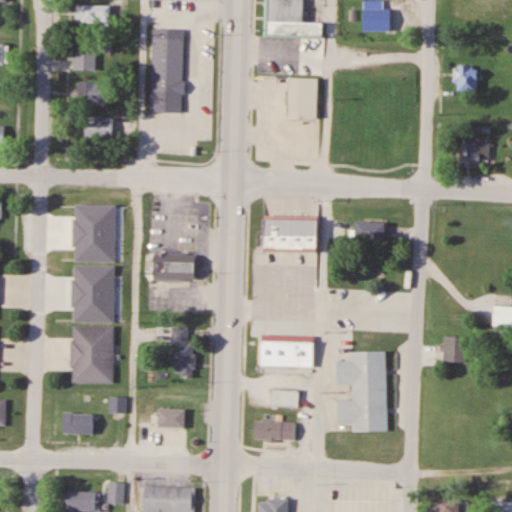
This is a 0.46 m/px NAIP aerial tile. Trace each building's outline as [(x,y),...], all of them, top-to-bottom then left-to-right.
[(76,23),(110,23),(110,10),(127,10),(126,0),(110,0),(110,5),(77,5),(76,23)] [(266,0),(304,0),(304,21),(322,21),(322,34),(266,33),(266,0)] [(401,21),(401,3),(379,3),(379,31),(407,31),(407,21),(401,21)] [(153,26),(185,28),(182,110),(149,109),(153,26)] [(111,52),(111,40),(75,40),(75,70),(96,70),(96,52),(111,52)] [(0,63),(9,64),(9,42),(0,42),(0,63)] [(459,90),(478,90),(478,66),(459,66),(459,90)] [(288,76),(287,115),(318,116),(319,77),(288,76)] [(78,104),(110,104),(110,81),(78,81),(78,104)] [(85,138),(113,138),(113,116),(85,116),(85,138)] [(483,163),(483,154),(491,154),(491,141),(461,141),(461,163),(483,163)] [(264,217),(318,219),(317,248),(264,246),(264,217)] [(385,242),(385,221),(357,221),(357,242),(385,242)] [(91,244),(72,244),(72,273),(91,273),(91,244)] [(196,281),(196,252),(154,252),(154,281),(196,281)] [(511,325),(511,297),(494,298),(494,326),(511,325)] [(74,325),(114,325),(114,381),(73,381),(74,325)] [(174,376),(194,376),(195,343),(189,343),(190,327),(175,327),(174,376)] [(469,362),(469,337),(445,337),(445,362),(469,362)] [(272,407),(299,407),(299,389),(272,389),(272,407)] [(0,396),(9,397),(8,424),(0,424),(0,396)] [(110,412),(127,412),(127,396),(110,396),(110,412)] [(186,427),(186,409),(159,409),(159,427),(186,427)] [(94,434),(94,413),(65,413),(65,434),(94,434)] [(352,445),(376,446),(377,419),(353,418),(352,445)] [(256,440),(296,440),(296,422),(256,422),(256,440)] [(126,504),(126,482),(110,482),(110,504),(126,504)] [(146,485),(196,487),(194,511),(169,511),(145,511),(146,485)] [(102,511),(102,491),(66,491),(66,511),(102,511)] [(268,511),(282,511),(283,511),(278,511),(278,494),(253,494),(253,511),(268,511)] [(511,511),(511,501),(497,501),(497,511),(503,511),(511,511)]
